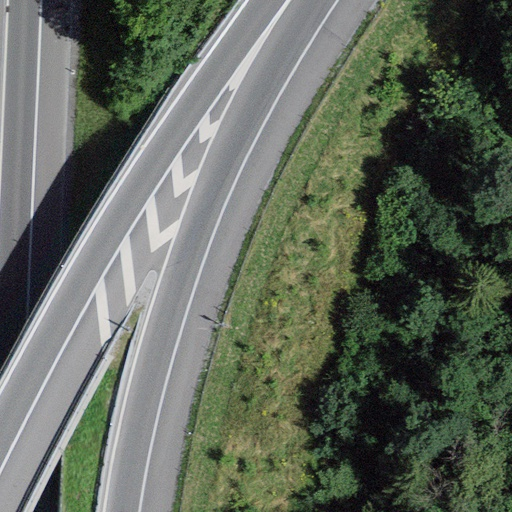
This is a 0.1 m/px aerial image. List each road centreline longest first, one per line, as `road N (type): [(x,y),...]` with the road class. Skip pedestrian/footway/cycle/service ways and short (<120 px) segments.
road 1 (trunk): [(122,511),(145,393),(208,198),(306,0)]
road 2 (motorway): [(0,436),(126,204),(200,92),(277,0)]
road 3 (motorway): [(0,511),(23,0)]
